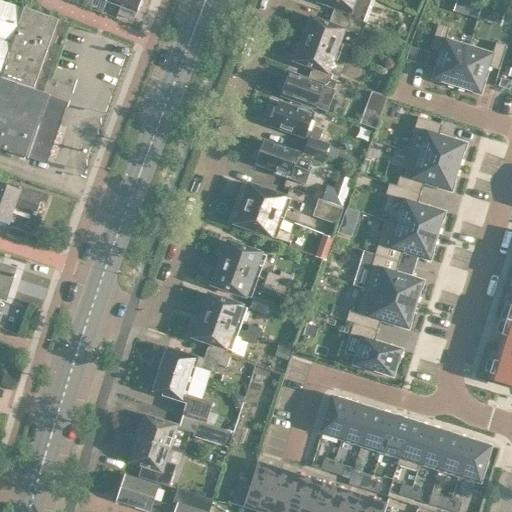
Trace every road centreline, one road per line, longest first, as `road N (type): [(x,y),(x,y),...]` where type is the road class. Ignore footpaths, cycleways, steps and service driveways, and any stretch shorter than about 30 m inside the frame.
road 1 (residential): [(94,294),(143,311),(158,306),(272,0)]
road 2 (residential): [(511,425),(462,407),(446,378),(511,166)]
road 3 (primary): [(100,277),(204,0)]
road 4 (primary): [(28,511),(94,294)]
